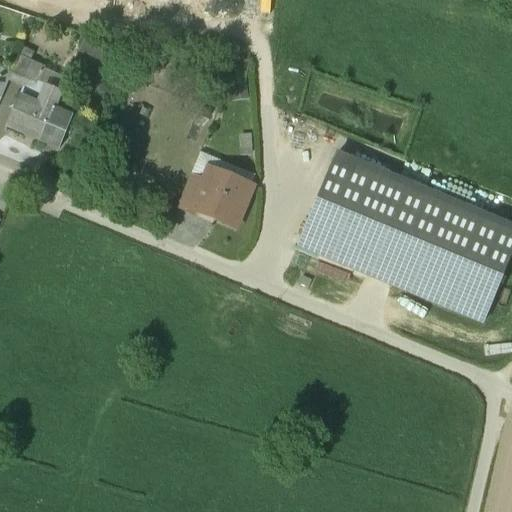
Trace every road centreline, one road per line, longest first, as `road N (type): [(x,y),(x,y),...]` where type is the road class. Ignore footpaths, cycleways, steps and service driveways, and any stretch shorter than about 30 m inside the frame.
road 1 (track): [(511,397),(263,283)]
road 2 (residential): [(141,232),(0,174)]
road 3 (track): [(263,283),(141,232)]
road 4 (track): [(470,511),(496,388)]
